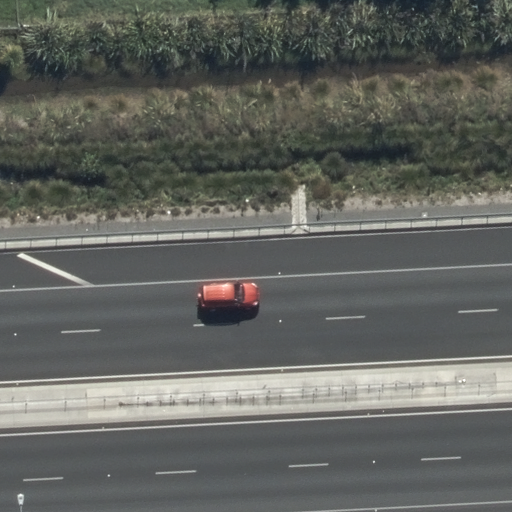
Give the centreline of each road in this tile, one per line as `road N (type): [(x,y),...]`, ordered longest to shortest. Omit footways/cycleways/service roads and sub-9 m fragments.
road 1 (trunk): [(511,456),(0,482)]
road 2 (trunk): [(0,334),(511,308)]
